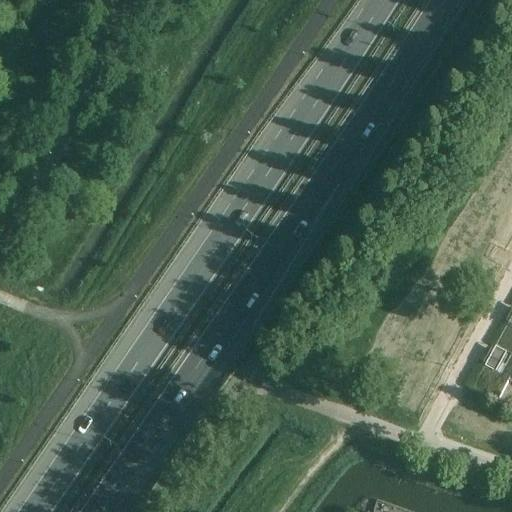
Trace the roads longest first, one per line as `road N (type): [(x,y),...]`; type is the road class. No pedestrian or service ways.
road 1 (trunk): [(360,35),(34,511)]
road 2 (trunk): [(96,511),(334,166)]
road 3 (unclassified): [(0,248),(136,0)]
road 4 (primary): [(334,166),(444,0)]
road 5 (residential): [(425,443),(511,284)]
